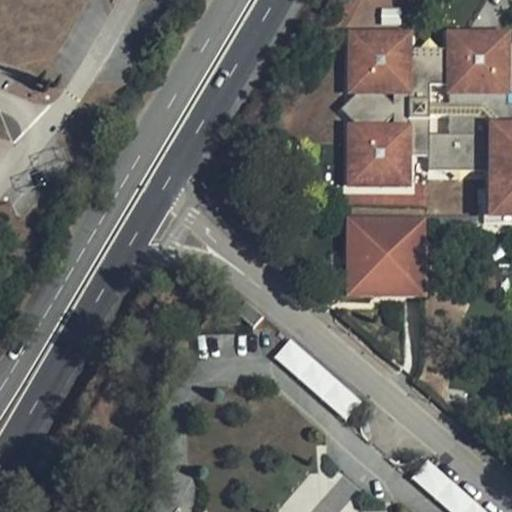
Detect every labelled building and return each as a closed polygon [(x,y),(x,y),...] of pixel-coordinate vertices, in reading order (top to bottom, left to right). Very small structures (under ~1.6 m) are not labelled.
[(511,108),(501,97),(500,84),(500,23),(442,24),(441,38),(402,39),(401,24),(344,25),(344,84),(361,85),(361,119),(345,120),(346,177),(403,176),(403,150),(422,150),(422,161),(484,161),(483,190),(476,192),(477,214),(509,213),(510,205),(511,204),(511,108)] [(511,83),(500,84),(501,97),(511,108),(511,83)] [(363,265),(362,284),(385,284),(384,307),(404,306),(403,264),(363,265)] [(385,284),(362,284),(362,307),(384,307),(385,284)] [(254,327),(263,317),(245,301),(236,312),(254,327)] [(344,417),(360,399),(290,339),(274,357),(344,417)] [(484,511),(429,459),(412,477),(449,511),(484,511)]
